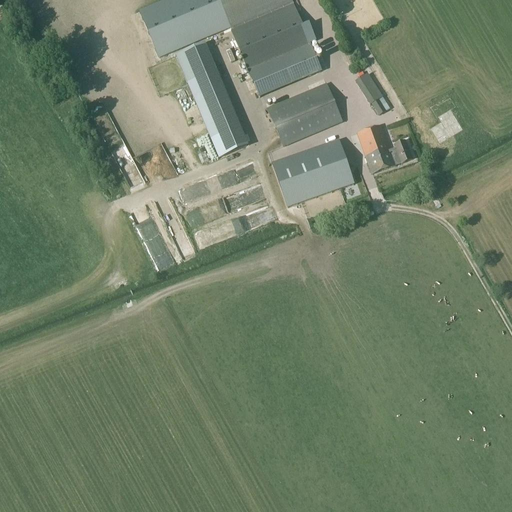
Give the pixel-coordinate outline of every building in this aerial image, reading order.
[(321,73),(290,0),(219,0),(260,98),(321,73)] [(231,133),(204,47),(174,56),(202,142),(231,133)] [(379,101),(383,98),(368,73),(355,82),(370,106),(372,105),(379,116),(386,112),(379,101)] [(283,148),(343,123),(326,84),(266,109),(283,148)] [(465,113),(452,118),(459,137),(469,133),(470,136),(479,133),(478,130),(486,127),(480,108),(474,110),(473,106),(487,101),(484,92),(457,102),(460,111),(464,109),(465,113)] [(395,149),(390,151),(381,127),(357,135),(372,175),(396,167),(412,161),(405,142),(394,146),(395,149)] [(229,134),(213,141),(218,153),(234,146),(229,134)] [(354,185),(338,141),(271,165),(286,208),(354,185)] [(190,201),(214,192),(210,182),(186,191),(190,201)] [(201,205),(205,215),(235,204),(231,194),(201,205)] [(134,213),(137,212),(135,206),(127,210),(139,232),(151,226),(147,216),(138,220),(134,213)] [(186,227),(191,224),(186,216),(182,219),(186,227)] [(179,232),(170,236),(178,253),(187,249),(179,232)] [(153,235),(142,241),(158,271),(173,264),(165,249),(161,251),(153,235)] [(193,246),(199,245),(197,236),(191,238),(193,246)]
